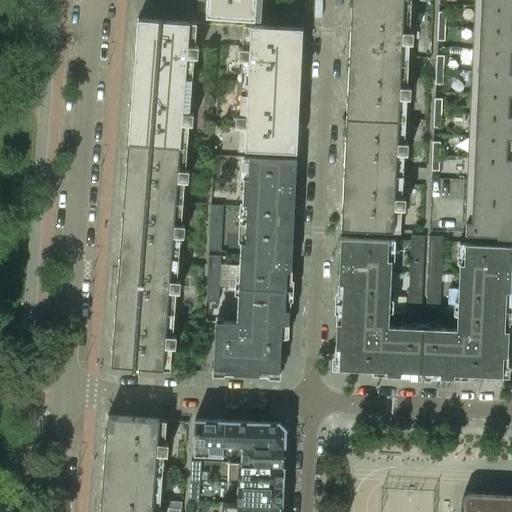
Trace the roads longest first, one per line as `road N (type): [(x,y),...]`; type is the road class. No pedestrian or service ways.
road 1 (residential): [(310,399),(328,0)]
road 2 (residential): [(62,388),(94,0)]
road 3 (residential): [(310,399),(62,388)]
road 4 (residential): [(511,410),(310,399)]
road 5 (residential): [(53,511),(62,388)]
